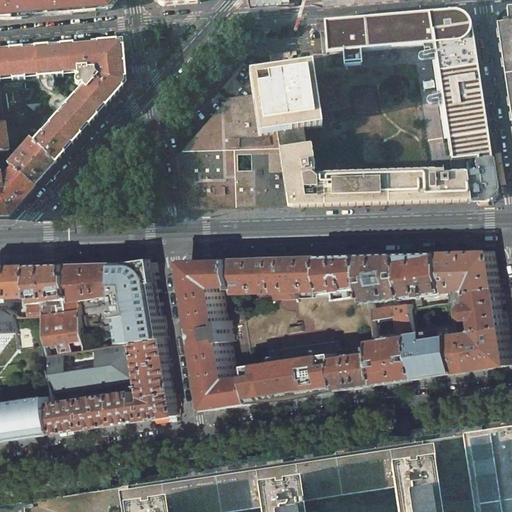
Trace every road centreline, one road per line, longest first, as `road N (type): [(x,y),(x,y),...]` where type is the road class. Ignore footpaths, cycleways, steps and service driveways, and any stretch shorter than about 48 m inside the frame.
road 1 (secondary): [(173,248),(511,238)]
road 2 (residential): [(511,390),(202,437)]
road 3 (secondary): [(2,252),(147,91)]
road 4 (residential): [(202,437),(0,469)]
road 5 (residential): [(480,0),(511,199)]
road 6 (residential): [(202,437),(173,248)]
road 7 (secondary): [(2,252),(173,248)]
road 8 (residential): [(422,0),(285,10)]
road 9 (residential): [(134,22),(0,35)]
